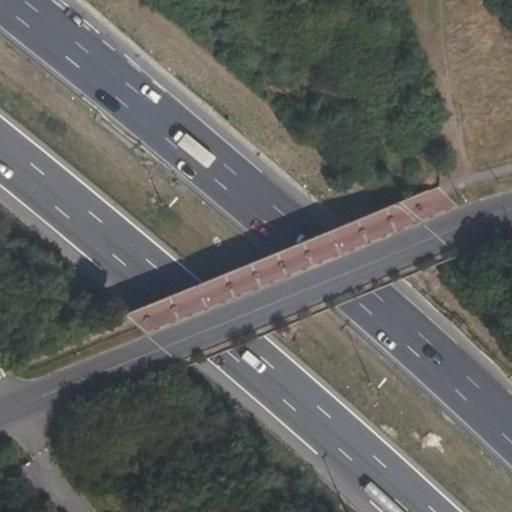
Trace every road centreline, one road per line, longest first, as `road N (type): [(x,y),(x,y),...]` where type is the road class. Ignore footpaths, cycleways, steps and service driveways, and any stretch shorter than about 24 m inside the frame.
road 1 (motorway): [(511,431),(325,262),(8,0)]
road 2 (motorway): [(0,152),(246,354),(419,511)]
road 3 (tertiary): [(0,414),(474,220)]
road 4 (track): [(428,0),(461,184)]
